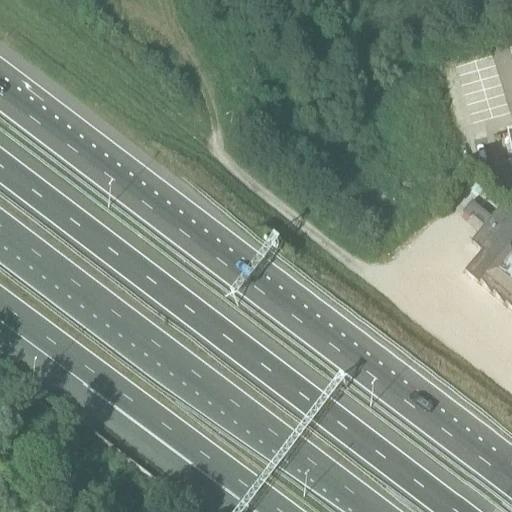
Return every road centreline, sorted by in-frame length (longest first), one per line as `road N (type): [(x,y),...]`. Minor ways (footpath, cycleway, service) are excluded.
road 1 (motorway): [(511,482),(0,93)]
road 2 (motorway): [(454,511),(0,162)]
road 3 (motorway): [(0,226),(374,511)]
road 4 (motorway): [(0,303),(281,511)]
road 5 (track): [(377,284),(232,165),(215,129)]
